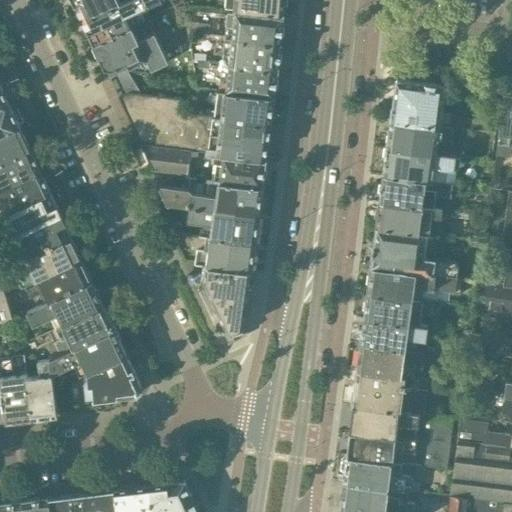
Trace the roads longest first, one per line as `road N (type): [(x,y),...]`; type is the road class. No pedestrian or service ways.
road 1 (residential): [(302,511),(316,501),(373,23)]
road 2 (residential): [(201,411),(191,370),(15,0)]
road 3 (residential): [(312,0),(275,303),(290,332)]
road 4 (primary): [(287,511),(318,226)]
road 5 (primary): [(318,226),(343,0)]
road 6 (residential): [(0,459),(148,443),(201,411)]
road 7 (residential): [(511,34),(373,23)]
